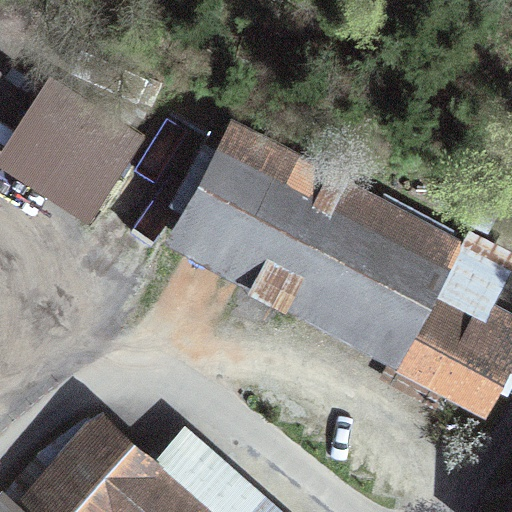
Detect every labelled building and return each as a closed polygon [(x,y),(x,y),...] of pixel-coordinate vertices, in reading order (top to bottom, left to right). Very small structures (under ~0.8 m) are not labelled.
[(0,168),(100,217),(158,96),(54,46),(0,158),(0,168)] [(145,153),(186,174),(209,129),(169,108),(145,153)] [(450,243),(240,130),(183,234),(479,393),(503,349),(511,353),(511,318),(486,304),(482,311),(428,282),(450,243)] [(107,511),(111,508),(146,468),(98,426),(24,509),(27,511),(107,511)] [(195,511),(146,468),(111,508),(115,511),(195,511)] [(27,511),(24,509),(18,503),(9,511),(27,511)]
